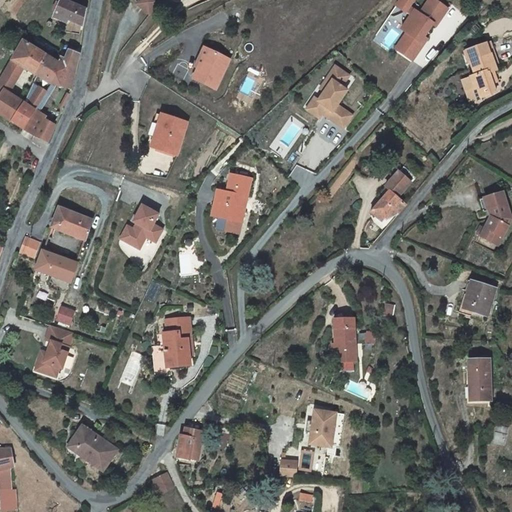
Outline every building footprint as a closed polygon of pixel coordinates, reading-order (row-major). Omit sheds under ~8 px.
[(86,26),(89,10),(69,0),(60,0),(60,1),(54,16),(68,21),(69,19),(86,26)] [(162,0),(144,0),(155,9),(162,0)] [(398,48),(414,59),(426,42),(422,40),(425,35),(435,22),(438,24),(449,7),(438,0),(429,0),(421,13),(411,6),(414,0),(401,0),(398,5),(412,15),(404,28),(409,31),(398,48)] [(39,76),(48,55),(24,41),(13,61),(25,68),(39,76)] [(62,60),(68,47),(66,42),(57,56),(62,60)] [(490,99),(488,95),(499,90),(496,83),(500,81),(496,70),(501,68),(493,42),(466,52),(470,62),(473,62),(477,73),(465,78),(475,105),(490,99)] [(195,81),(219,90),(231,59),(204,48),(195,68),(200,70),(195,81)] [(76,80),(81,54),(70,52),(64,61),(63,60),(58,71),(76,80)] [(48,55),(39,76),(52,83),(56,85),(58,82),(74,89),(76,80),(58,71),(63,60),(62,60),(60,62),(48,55)] [(25,68),(13,61),(4,77),(16,84),(25,68)] [(328,115),(346,127),(354,114),(339,104),(349,90),(344,86),(351,75),(338,66),(330,78),(334,81),(327,91),(321,100),(317,98),(309,109),(322,117),(325,113),(329,106),(332,108),(328,115)] [(52,83),(39,76),(29,98),(41,104),(52,83)] [(0,100),(0,112),(17,122),(26,104),(11,94),(16,84),(4,77),(0,84),(0,86),(6,90),(0,100)] [(330,78),(323,88),(327,91),(334,81),(330,78)] [(41,104),(29,98),(26,104),(17,122),(27,128),(37,111),(41,104)] [(31,135),(33,131),(39,135),(47,118),(37,111),(27,128),(29,129),(26,133),(31,135)] [(47,118),(39,135),(50,141),(58,123),(47,118)] [(161,152),(181,157),(191,125),(165,118),(162,128),(168,130),(161,152)] [(168,130),(162,128),(156,151),(161,152),(168,130)] [(412,179),(417,175),(414,171),(408,167),(404,171),(412,179)] [(414,184),(402,173),(398,169),(391,176),(399,184),(403,188),(396,195),(400,199),(414,184)] [(225,231),(237,234),(253,181),(232,174),(227,191),(220,188),(213,214),(220,216),(217,230),(224,232),(225,231)] [(400,199),(396,195),(392,192),(399,184),(391,176),(385,184),(389,189),(382,198),(371,211),(383,222),(395,208),(401,213),(407,206),(400,199)] [(389,189),(385,184),(377,193),(382,198),(389,189)] [(483,230),(494,236),(498,229),(504,232),(511,217),(511,216),(509,209),(511,208),(504,186),(485,192),(493,213),(483,230)] [(162,214),(145,204),(136,221),(139,223),(136,228),(130,225),(123,238),(142,249),(149,237),(158,242),(166,229),(156,224),(162,214)] [(95,220),(59,206),(52,227),(75,236),(78,230),(90,234),(95,220)] [(75,236),(87,240),(90,234),(78,230),(75,236)] [(37,256),(42,241),(30,237),(25,251),(37,256)] [(78,264),(44,252),(38,271),(72,281),(74,276),(78,264)] [(494,286),(470,278),(460,309),(484,317),(494,286)] [(83,299),(78,313),(92,318),(97,304),(83,299)] [(355,360),(356,360),(350,317),(330,320),(336,363),(341,362),(343,372),(357,370),(355,360)] [(170,370),(195,366),(193,358),(190,341),(195,340),(191,318),(168,321),(170,334),(165,335),(168,351),(154,353),(158,380),(171,377),(170,370)] [(375,333),(366,331),(364,341),(373,342),(375,333)] [(71,344),(48,336),(43,351),(49,353),(45,364),(42,374),(36,372),(33,382),(54,388),(57,379),(60,380),(67,358),(71,344)] [(490,400),(488,359),(469,360),(469,379),(464,379),(465,401),(490,400)] [(45,364),(39,362),(36,372),(42,374),(45,364)] [(312,431),(311,442),(333,445),(337,411),(315,408),(314,420),(312,431)] [(93,455),(89,461),(104,471),(118,450),(83,425),(72,441),(93,455)] [(498,425),(495,443),(506,445),(509,426),(498,425)] [(182,435),(178,458),(190,460),(191,459),(199,461),(205,432),(187,428),(185,436),(182,435)] [(93,455),(72,441),(68,446),(89,461),(93,455)] [(0,469),(13,467),(12,463),(10,447),(0,448),(0,469)] [(283,463),(282,478),(298,479),(299,464),(283,463)] [(153,477),(159,493),(174,487),(168,472),(153,477)] [(4,501),(16,501),(15,492),(5,493),(4,501)] [(301,493),(300,500),(312,502),(313,495),(301,493)]
